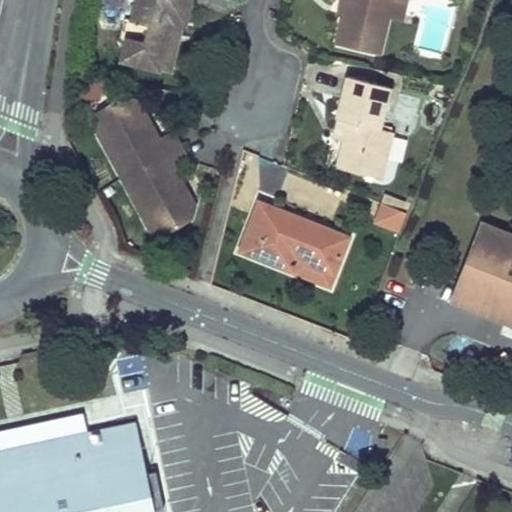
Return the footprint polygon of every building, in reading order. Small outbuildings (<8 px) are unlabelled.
[(122,57),(159,66),(171,18),(185,21),(190,0),(135,0),(131,19),(148,23),(144,39),(127,35),(122,57)] [(338,0),(338,4),(345,6),(343,13),(336,40),(378,50),(389,6),(390,0),(338,0)] [(390,0),(389,6),(399,8),(400,0),(390,0)] [(338,4),(336,11),(343,13),(345,6),(338,4)] [(171,18),(159,66),(173,71),(185,21),(171,18)] [(349,72),(338,115),(351,118),(346,136),(339,163),(381,174),(393,126),(381,124),(392,83),(349,72)] [(143,120),(148,117),(137,97),(122,93),(96,107),(92,119),(151,229),(163,232),(190,217),(195,203),(183,182),(178,186),(168,167),(174,165),(188,156),(172,127),(158,135),(152,138),(143,120)] [(338,115),(334,133),(346,136),(351,118),(338,115)] [(158,135),(148,117),(143,120),(152,138),(158,135)] [(183,182),(174,165),(168,167),(178,186),(183,182)] [(410,203),(386,193),(383,201),(407,210),(410,203)] [(242,248),(295,269),(299,258),(334,272),(349,235),(262,200),(242,248)] [(383,201),(376,220),(400,229),(407,210),(383,201)] [(511,234),(482,223),(454,297),(511,319),(511,234)] [(299,258),(295,269),(329,283),(334,272),(299,258)] [(32,447),(11,451),(0,453),(0,511),(104,511),(92,456),(87,456),(83,436),(32,447)] [(9,441),(11,451),(32,447),(30,437),(9,441)]
